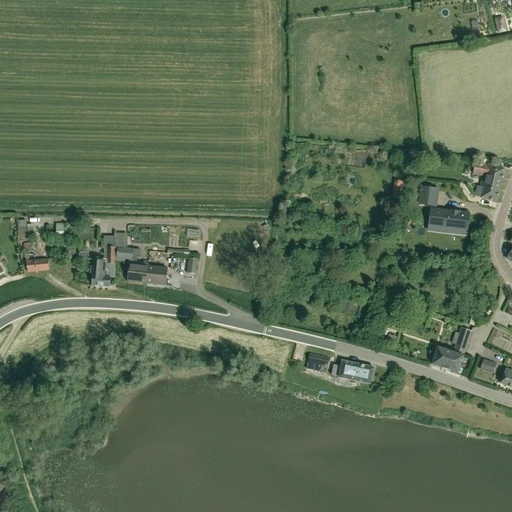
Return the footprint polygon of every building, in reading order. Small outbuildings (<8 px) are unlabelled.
[(433,167),(439,161),(432,153),(426,159),(433,167)] [(475,162),(472,174),(483,176),(480,187),(477,186),(475,196),(474,196),(496,202),(504,169),(489,165),(475,162)] [(436,206),(439,189),(421,187),(419,204),(436,206)] [(468,214),(431,210),(429,226),(466,230),(468,214)] [(56,224),(56,235),(65,235),(64,223),(56,224)] [(115,260),(115,247),(115,237),(104,237),(104,248),(107,248),(106,261),(96,260),(92,285),(110,287),(111,278),(115,278),(115,260)] [(34,252),(33,243),(23,243),(24,253),(34,252)] [(115,247),(115,260),(116,260),(116,261),(125,262),(125,260),(132,260),(133,249),(115,247)] [(26,255),(26,261),(28,272),(49,270),(48,259),(35,260),(34,254),(26,255)] [(195,274),(197,259),(188,258),(187,273),(195,274)] [(146,283),(148,262),(144,261),(144,265),(129,264),(128,281),(146,283)] [(148,262),(146,283),(165,284),(166,267),(148,266),(149,262),(148,262)] [(330,300),(326,305),(332,310),(337,305),(330,300)] [(333,316),(342,319),(345,309),(336,306),(333,316)] [(458,367),(459,363),(461,364),(463,359),(461,358),(470,331),(461,328),(452,352),(438,347),(432,364),(456,372),(460,373),(461,368),(458,367)] [(396,338),(389,336),(387,342),(394,344),(396,338)] [(307,362),(327,366),(329,358),(309,354),(307,362)] [(479,370),(493,374),(496,364),(483,360),(479,370)] [(331,375),(338,377),(338,378),(369,384),(373,367),(342,361),(340,366),(334,365),(331,375)] [(511,370),(506,368),(500,383),(511,387),(511,370)]
